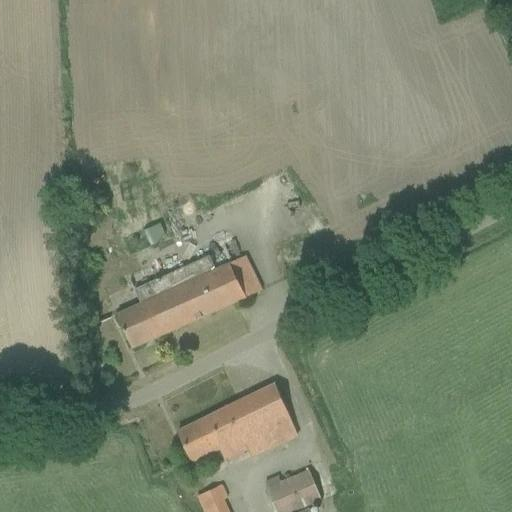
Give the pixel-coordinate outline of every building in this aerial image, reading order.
[(98,14),(106,136),(164,133),(157,11),(98,14)] [(172,182),(241,155),(229,123),(159,150),(172,182)] [(306,130),(276,144),(305,203),(335,189),(306,130)] [(185,186),(200,218),(263,188),(247,156),(185,186)] [(160,221),(141,229),(151,252),(169,244),(160,221)] [(277,239),(284,261),(330,246),(323,225),(277,239)] [(261,292),(245,257),(216,271),(208,254),(177,268),(178,271),(134,291),(140,305),(116,316),(132,350),(261,292)] [(177,433),(191,461),(193,464),(220,451),(227,465),(250,454),(252,458),(298,435),(274,386),(177,433)] [(309,471),(265,490),(274,511),(296,511),(322,501),(309,471)] [(229,511),(225,501),(228,499),(223,488),(219,489),(218,488),(197,498),(203,511),(229,511)]
